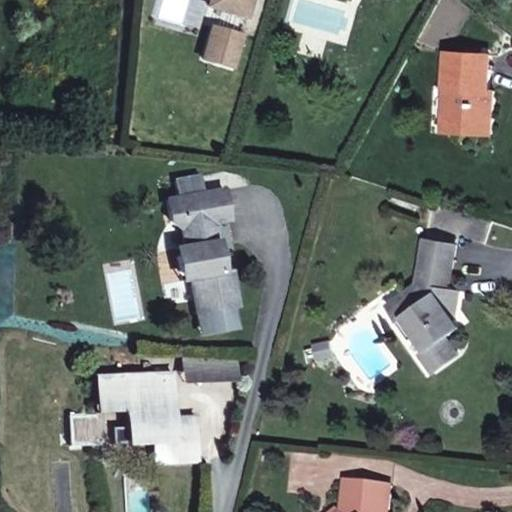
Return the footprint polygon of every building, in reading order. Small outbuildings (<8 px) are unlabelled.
[(208,0),(208,2),(254,17),(259,0),(208,0)] [(325,11),(321,34),(364,43),(369,22),(325,11)] [(220,27),(210,59),(239,67),(248,36),(220,27)] [(500,59),(456,55),(449,131),(502,134),(505,96),(498,95),(500,59)] [(188,233),(188,237),(183,272),(185,282),(186,290),(201,288),(205,312),(238,306),(247,305),(238,268),(235,269),(224,222),(237,220),(233,201),(231,190),(202,196),(173,201),(178,227),(188,233)] [(421,293),(411,299),(420,315),(410,322),(429,352),(422,358),(436,381),(463,364),(451,346),(464,338),(460,332),(453,322),(459,296),(454,295),(464,251),(432,244),(421,293)] [(453,322),(460,332),(466,297),(459,296),(453,322)] [(410,322),(420,315),(411,299),(393,310),(422,358),(429,352),(410,322)] [(238,306),(205,312),(209,327),(241,322),(238,306)] [(220,370),(271,372),(272,351),(221,350),(220,370)] [(157,459),(207,459),(208,417),(189,417),(182,410),(182,368),(127,368),(127,405),(99,405),(99,435),(157,436),(157,459)] [(357,497),(374,500),(378,481),(362,477),(357,497)] [(402,511),(406,488),(378,481),(374,500),(357,497),(354,510),(350,511),(402,511)]
